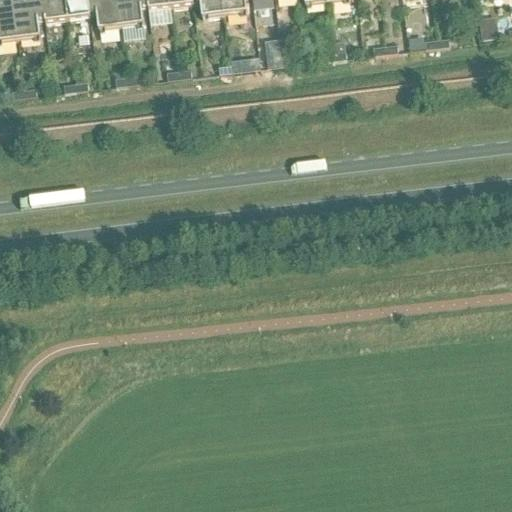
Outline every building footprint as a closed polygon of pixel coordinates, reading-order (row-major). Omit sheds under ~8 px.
[(0,0),(0,48),(19,46),(13,0),(0,0)] [(13,0),(19,46),(41,43),(39,26),(46,25),(44,11),(37,12),(35,0),(13,0)] [(35,0),(37,12),(44,11),(46,25),(46,28),(69,26),(65,0),(35,0)] [(65,0),(69,26),(91,23),(91,20),(90,20),(88,5),(96,4),(95,0),(65,0)] [(90,20),(91,20),(97,19),(99,36),(122,33),(117,0),(95,0),(96,4),(88,5),(90,20)] [(117,0),(122,33),(144,31),(142,13),(149,12),(147,0),(117,0)] [(147,0),(149,12),(149,16),(172,13),(170,0),(147,0)] [(170,0),(172,13),(194,11),(194,7),(193,7),(192,0),(170,0)] [(192,0),(193,7),(194,7),(200,6),(203,24),(225,21),(222,0),(192,0)] [(222,0),(225,21),(248,18),(245,1),(252,0),(222,0)] [(304,0),(306,11),(328,8),(327,0),(304,0)] [(327,0),(328,8),(351,6),(350,0),(327,0)] [(449,44),(437,45),(438,53),(450,52),(449,44)] [(438,53),(437,45),(425,46),(426,55),(438,53)] [(398,50),(386,51),(387,59),(399,58),(398,50)] [(387,59),(386,51),(374,53),(375,61),(387,59)] [(346,56),(334,57),(335,66),(347,64),(346,56)] [(335,66),(334,57),(322,59),(323,67),(335,66)] [(294,62),(282,64),(283,72),(295,70),(294,62)] [(283,72),(282,64),(270,65),(271,73),(283,72)] [(243,69),(231,70),(232,78),(244,77),(243,69)] [(232,78),(231,70),(219,71),(220,80),(232,78)] [(191,75),(179,76),(180,84),(192,83),(191,75)] [(180,84),(179,76),(167,78),(168,86),(180,84)] [(140,81),(128,82),(128,91),(140,89),(140,81)] [(128,91),(128,82),(116,84),(117,92),(128,91)] [(88,87),(76,89),(77,97),(89,95),(88,87)] [(77,97),(76,89),(64,90),(65,98),(77,97)] [(36,93),(24,95),(25,103),(37,102),(36,93)] [(25,103),(24,95),(12,96),(13,105),(25,103)]
